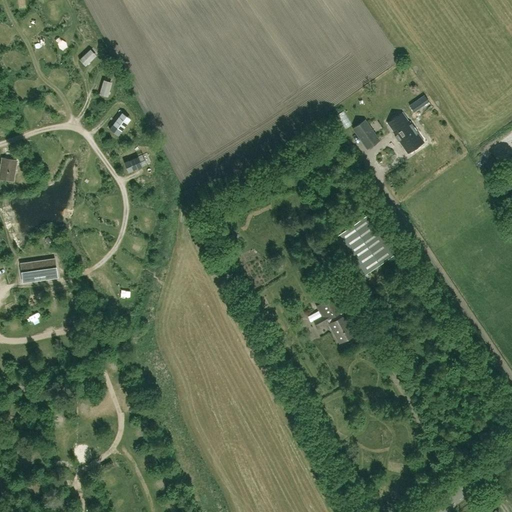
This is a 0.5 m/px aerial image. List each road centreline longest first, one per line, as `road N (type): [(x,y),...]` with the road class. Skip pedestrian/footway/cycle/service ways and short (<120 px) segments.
road 1 (track): [(0,144),(45,129),(85,134),(127,197),(120,238),(96,266)]
road 2 (track): [(394,203),(511,374)]
road 3 (track): [(121,413),(87,333),(0,339)]
road 4 (track): [(77,127),(69,104),(40,77),(4,0)]
